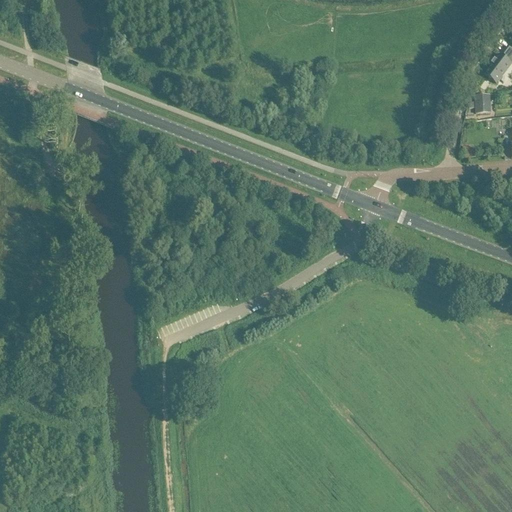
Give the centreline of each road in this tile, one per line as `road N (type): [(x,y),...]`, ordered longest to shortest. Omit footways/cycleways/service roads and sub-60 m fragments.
road 1 (secondary): [(372,204),(33,75)]
road 2 (track): [(35,93),(45,151),(62,182),(79,354)]
road 3 (unclassified): [(446,173),(464,85),(511,16)]
road 4 (secondary): [(511,255),(372,204)]
